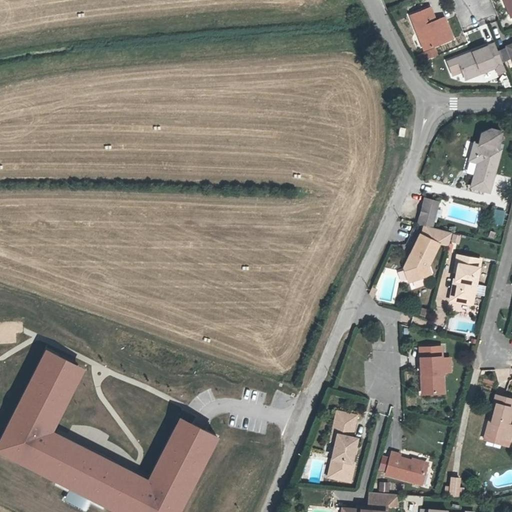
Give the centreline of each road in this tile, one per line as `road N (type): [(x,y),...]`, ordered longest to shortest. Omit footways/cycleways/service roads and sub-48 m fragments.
road 1 (unclassified): [(431,100),(351,304)]
road 2 (unclassified): [(351,304),(304,421)]
